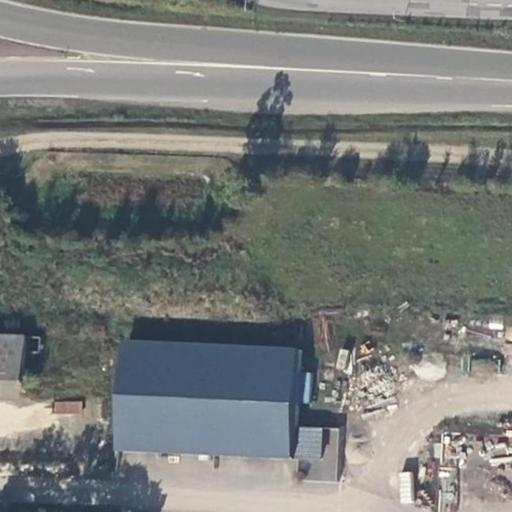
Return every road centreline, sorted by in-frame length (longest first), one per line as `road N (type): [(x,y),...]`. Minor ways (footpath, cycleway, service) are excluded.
road 1 (primary): [(511,67),(125,43),(0,21)]
road 2 (track): [(511,159),(143,145),(0,153)]
road 3 (primary): [(0,81),(511,95)]
road 4 (unknown): [(356,511),(159,493),(0,495)]
road 5 (tertiary): [(511,7),(339,0)]
